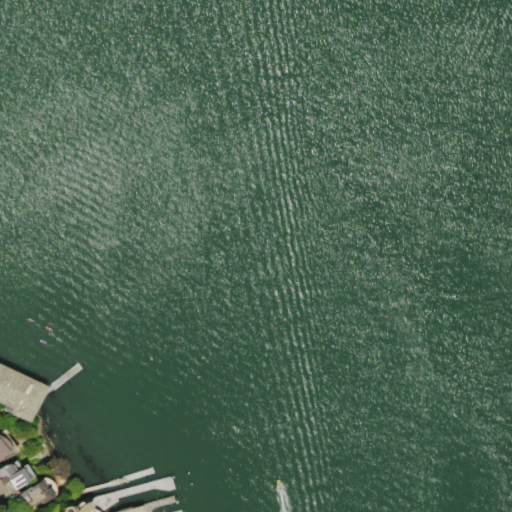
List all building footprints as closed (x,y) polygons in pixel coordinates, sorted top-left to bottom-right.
[(0,365),(43,386),(26,421),(9,413),(9,412),(2,408),(3,404),(0,402),(0,365)] [(0,437),(2,439),(5,442),(7,444),(8,448),(8,450),(6,451),(7,452),(7,455),(0,460),(0,437)] [(0,464),(2,463),(3,465),(7,462),(8,464),(15,459),(20,465),(23,463),(32,475),(28,479),(27,478),(23,482),(23,481),(14,488),(13,488),(12,489),(8,484),(9,483),(7,480),(1,484),(0,482),(0,464)] [(43,476),(46,478),(49,480),(51,482),(52,485),(53,488),(54,491),(54,493),(42,502),(40,500),(30,507),(28,504),(23,507),(15,496),(18,493),(17,492),(27,485),(28,486),(41,476),(43,476)] [(60,511),(64,508),(63,507),(64,506),(65,505),(66,505),(68,505),(69,506),(70,507),(72,504),(76,507),(82,501),(84,501),(85,501),(86,501),(87,503),(88,504),(88,506),(87,507),(86,508),(87,508),(84,511),(85,511),(60,511)]
